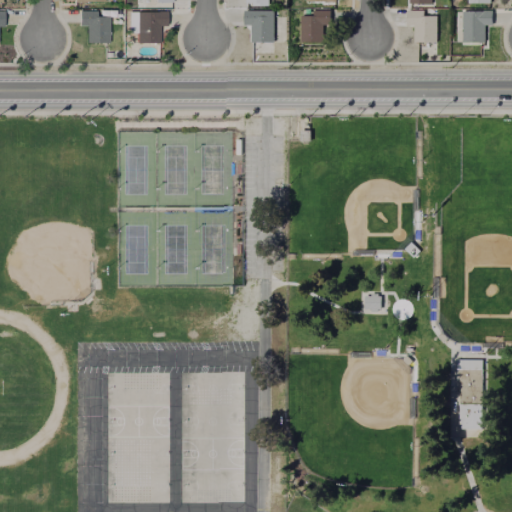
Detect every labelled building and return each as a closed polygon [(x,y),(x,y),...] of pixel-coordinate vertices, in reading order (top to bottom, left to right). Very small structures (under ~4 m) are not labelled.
[(330,10),(330,25),(322,25),(322,41),(296,41),(296,30),(301,30),(301,15),(314,15),(314,10),(330,10)] [(436,16),(436,42),(435,55),(424,55),(424,42),(414,42),(414,29),(407,29),(407,10),(424,11),(424,15),(436,16)] [(122,24),(122,58),(104,58),(105,42),(88,42),(88,25),(80,25),(81,11),(97,11),(97,16),(110,16),(110,23),(122,24)] [(167,12),(167,25),(160,25),(160,42),(138,41),(138,32),(129,32),(130,11),(167,12)] [(492,11),(492,25),(485,25),(485,42),(463,42),(463,11),(492,11)] [(282,17),(282,30),(273,30),(273,42),(250,42),(251,25),(244,25),(244,12),(260,12),(260,16),(282,17)] [(310,131),(310,140),(300,140),(300,131),(310,131)] [(416,249),(408,255),(404,250),(412,244),(416,249)] [(365,295),(365,309),(370,309),(371,312),(377,312),(377,309),(380,309),(381,297),(378,297),(379,294),(370,294),(370,296),(365,295)] [(446,339),(444,341),(437,335),(440,332),(446,339)] [(412,363),(407,367),(401,361),(405,357),(412,363)] [(482,366),(482,426),(459,426),(460,376),(457,376),(457,365),(482,366)]
